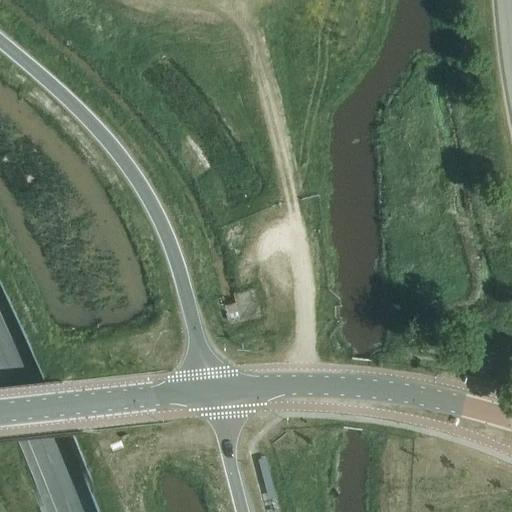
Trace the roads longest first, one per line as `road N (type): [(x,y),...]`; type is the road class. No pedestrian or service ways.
road 1 (trunk): [(208,391),(180,277),(141,188),(72,106),(0,42)]
road 2 (tertiary): [(208,391),(387,391),(511,421)]
road 3 (primary): [(0,413),(208,391)]
road 4 (trunk): [(72,511),(0,339)]
road 5 (trunk): [(241,511),(220,411),(208,391)]
